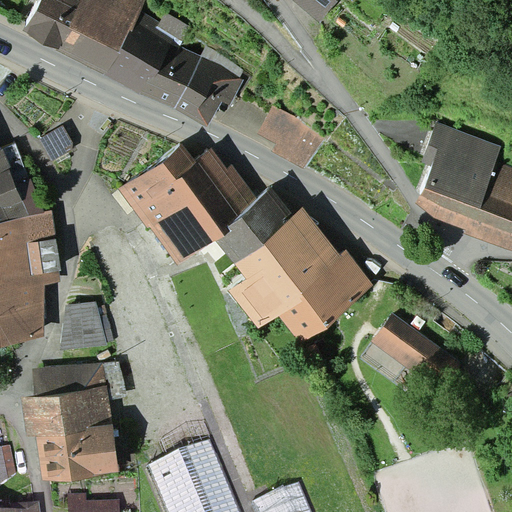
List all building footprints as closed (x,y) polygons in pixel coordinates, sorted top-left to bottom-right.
[(96,60),(105,65),(137,12),(142,0),(35,0),(23,23),(96,60)] [(332,0),(303,0),(321,14),(332,0)] [(205,119),(219,96),(226,100),(237,81),(215,68),(217,64),(203,56),(200,61),(174,46),(186,27),(163,13),(156,26),(137,12),(105,65),(104,66),(178,103),(205,119)] [(279,155),(303,169),(325,141),(273,109),(262,128),(287,142),(279,155)] [(434,208),(511,238),(511,171),(491,164),(497,148),(434,124),(422,156),(431,159),(418,192),(434,208)] [(47,154),(68,142),(59,127),(38,139),(47,154)] [(0,216),(39,211),(12,142),(0,147),(0,216)] [(191,161),(178,144),(120,186),(177,262),(220,229),(238,252),(288,214),(268,187),(246,204),(205,150),(191,161)] [(44,210),(39,211),(0,216),(0,337),(17,336),(16,335),(33,333),(30,269),(58,266),(53,236),(49,237),(44,210)] [(290,217),(288,214),(238,252),(243,258),(221,276),(258,320),(279,304),(301,334),(369,282),(350,258),(349,259),(342,250),(326,263),(290,217)] [(92,303),(67,305),(62,346),(102,343),(92,303)] [(438,390),(460,359),(391,311),(370,342),(438,390)] [(311,368),(322,361),(312,345),(301,351),(311,368)] [(33,393),(38,431),(108,423),(104,398),(120,395),(115,362),(43,368),(45,391),(33,393)] [(114,468),(108,423),(38,431),(44,474),(114,468)] [(144,470),(161,511),(237,511),(209,443),(164,462),(144,470)] [(252,511),(307,511),(297,486),(250,506),(252,511)] [(72,511),(70,511),(69,511),(114,511),(115,510),(81,511),(81,502),(72,503),(72,511)]
